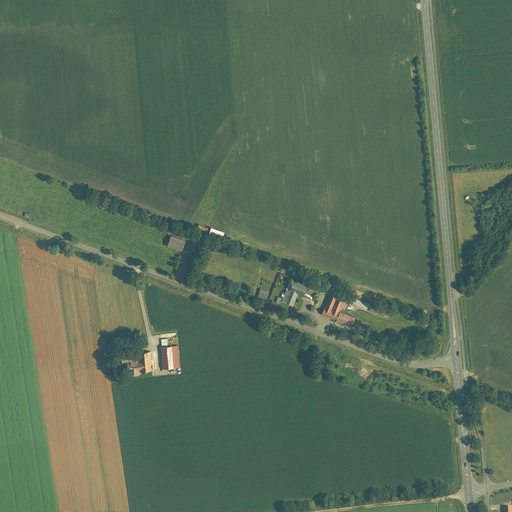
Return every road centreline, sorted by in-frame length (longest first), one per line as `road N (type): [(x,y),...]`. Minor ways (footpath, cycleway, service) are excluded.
road 1 (unclassified): [(0,215),(400,362),(456,361)]
road 2 (tertiary): [(424,0),(456,361)]
road 3 (track): [(333,511),(468,493)]
road 4 (tertiary): [(456,361),(468,493)]
